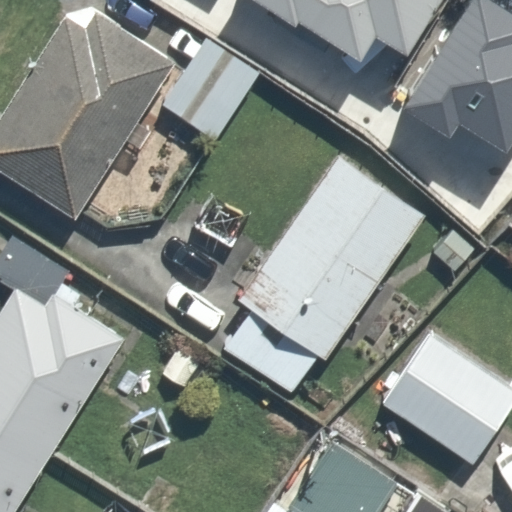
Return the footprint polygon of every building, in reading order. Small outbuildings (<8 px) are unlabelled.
[(0,155),(75,207),(190,38),(134,0),(72,0),(0,106),(0,155)] [(225,0),(258,22),(272,0),(225,0)] [(398,43),(408,27),(461,62),(502,0),(387,0),(387,1),(371,25),(398,43)] [(218,138),(271,62),(214,22),(162,99),(218,138)] [(337,137),(233,292),(252,304),(231,335),(304,384),(428,198),(337,137)] [(0,240),(0,274),(15,284),(0,307),(0,511),(13,511),(133,322),(69,281),(82,260),(15,217),(0,240)] [(511,401),(511,367),(434,316),(384,391),(477,454),(511,401)] [(322,511),(300,497),(289,511),(322,511)]
